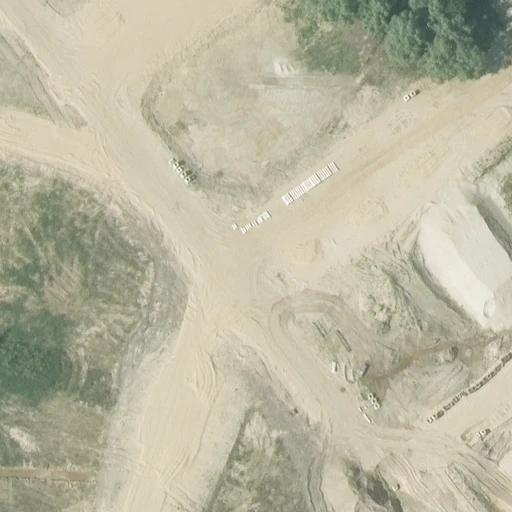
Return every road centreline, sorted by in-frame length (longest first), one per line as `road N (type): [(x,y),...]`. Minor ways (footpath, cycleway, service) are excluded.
road 1 (residential): [(511,59),(231,277)]
road 2 (residential): [(61,65),(231,277)]
road 3 (residential): [(231,277),(393,478)]
road 4 (residential): [(231,277),(204,307),(140,511)]
road 5 (residential): [(393,478),(511,380)]
